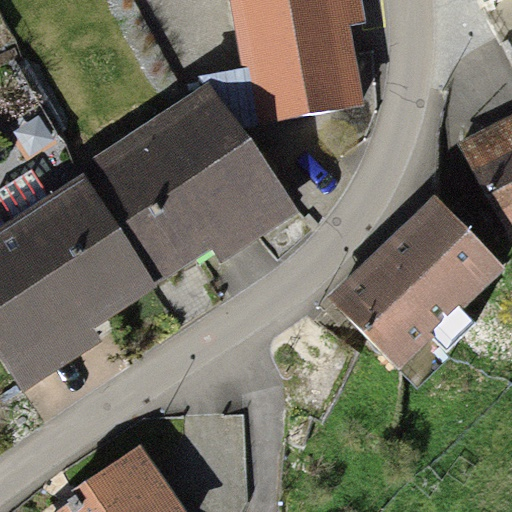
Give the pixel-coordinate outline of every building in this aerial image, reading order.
[(331,0),(222,0),(251,138),(355,116),(331,0)] [(511,0),(481,0),(490,22),(511,13),(511,0)] [(99,166),(163,130),(104,25),(39,62),(99,166)] [(108,182),(0,242),(0,394),(278,238),(204,107),(163,130),(99,166),(108,182)] [(511,253),(511,128),(458,151),(502,258),(511,253)] [(422,223),(326,315),(389,382),(486,290),(422,223)] [(305,432),(289,466),(336,489),(352,454),(305,432)] [(159,511),(131,466),(56,511),(159,511)]
